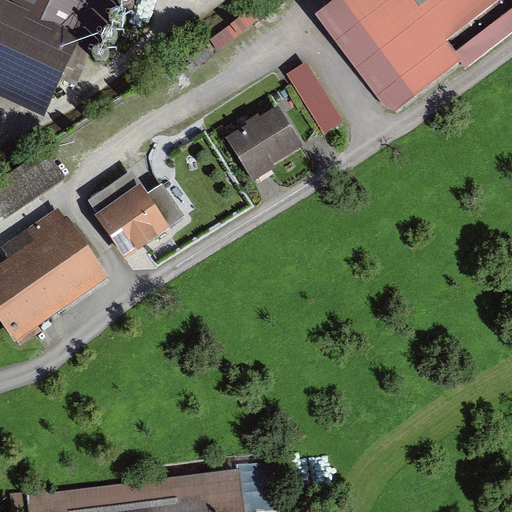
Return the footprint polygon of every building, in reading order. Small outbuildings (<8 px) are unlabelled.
[(0,0),(0,98),(45,117),(83,38),(73,34),(87,0),(0,0)] [(444,60),(511,6),(511,0),(341,0),(348,8),(330,23),(409,123),(462,82),(444,60)] [(299,99),(310,116),(330,103),(319,86),(299,99)] [(250,183),(303,150),(277,107),(224,140),(250,183)] [(0,229),(4,236),(62,198),(44,170),(0,197),(0,229)] [(127,260),(171,229),(140,185),(96,216),(127,260)] [(0,317),(22,349),(113,285),(63,214),(8,252),(16,264),(0,275),(0,317)] [(279,465),(245,468),(248,510),(282,508),(279,465)] [(245,511),(241,474),(26,500),(27,511),(245,511)]
